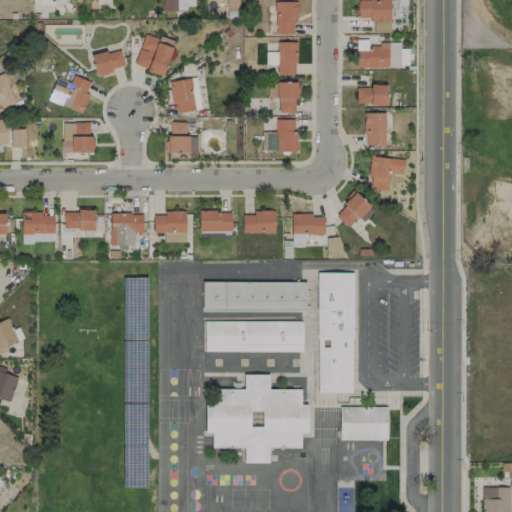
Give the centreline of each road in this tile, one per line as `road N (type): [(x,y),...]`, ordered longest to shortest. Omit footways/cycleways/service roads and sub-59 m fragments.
road 1 (tertiary): [(440,0),(439,511)]
road 2 (residential): [(0,178),(328,177)]
road 3 (residential): [(328,177),(327,0)]
